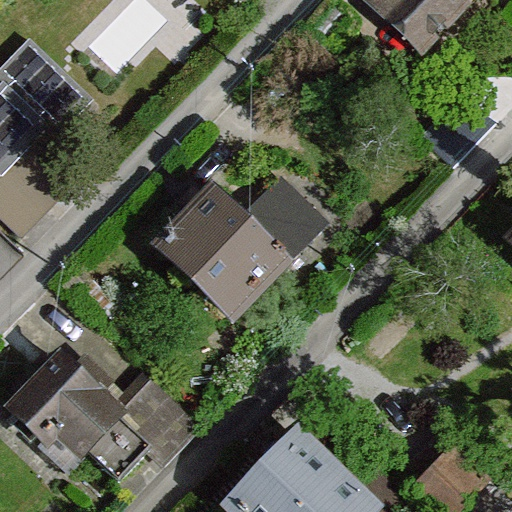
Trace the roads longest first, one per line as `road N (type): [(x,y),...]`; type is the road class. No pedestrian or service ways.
road 1 (residential): [(511,143),(148,511)]
road 2 (residential): [(0,314),(305,0)]
